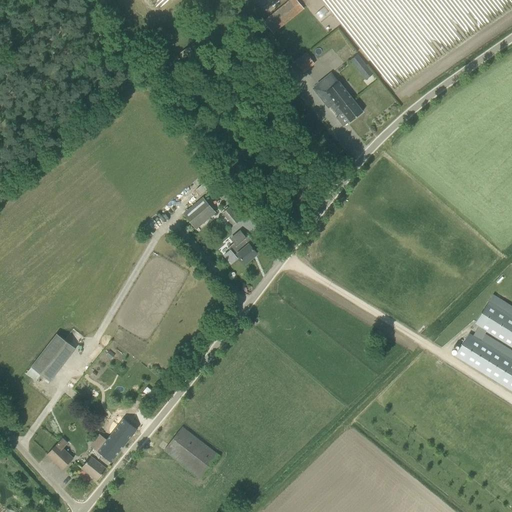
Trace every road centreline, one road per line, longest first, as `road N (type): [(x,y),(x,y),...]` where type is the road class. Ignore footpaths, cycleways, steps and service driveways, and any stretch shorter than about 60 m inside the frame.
road 1 (unclassified): [(87,511),(382,140),(511,39)]
road 2 (unclassified): [(85,511),(0,422)]
